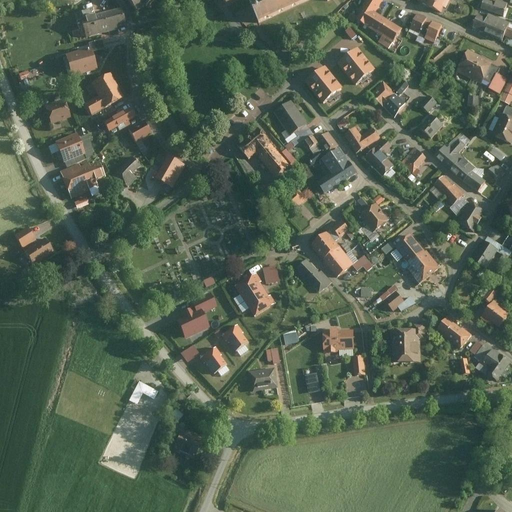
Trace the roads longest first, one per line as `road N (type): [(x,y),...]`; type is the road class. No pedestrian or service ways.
road 1 (residential): [(238,431),(511,394)]
road 2 (residential): [(93,257),(154,342),(238,431)]
road 3 (residential): [(328,126),(354,105),(379,110),(495,210)]
road 4 (residential): [(0,70),(40,171),(93,257)]
road 5 (unclassified): [(117,0),(130,27),(142,108),(167,150),(196,173)]
road 6 (residential): [(196,173),(191,185),(93,257)]
road 7 (unclassified): [(368,180),(411,211),(452,273)]
road 8 (residential): [(397,0),(511,52)]
road 9 (unclassified): [(196,173),(288,89)]
